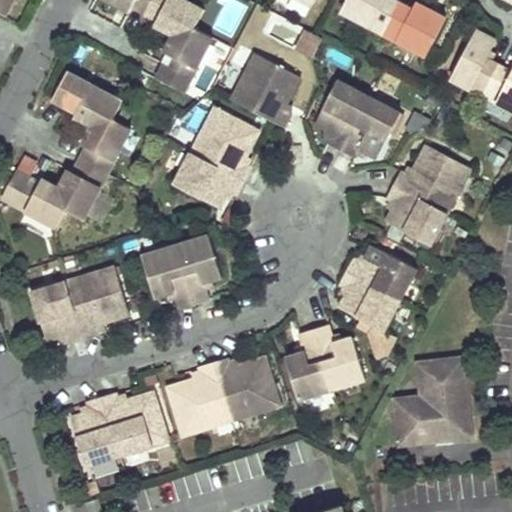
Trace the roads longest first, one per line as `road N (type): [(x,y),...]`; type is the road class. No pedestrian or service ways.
road 1 (residential): [(7,394),(273,305),(295,275),(302,247)]
road 2 (residential): [(302,247),(321,239),(331,220),(326,199),(309,186),(289,186),(273,199),(270,227),(283,243)]
road 3 (residential): [(43,511),(7,394)]
